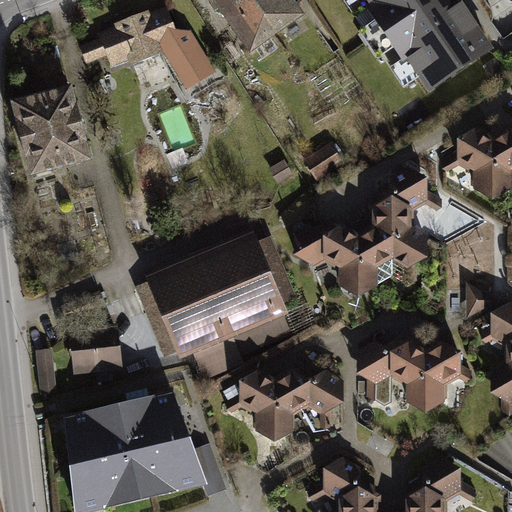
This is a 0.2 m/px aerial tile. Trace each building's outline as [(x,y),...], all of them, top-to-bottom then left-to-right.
[(294,0),(212,0),(250,52),(304,13),(294,0)] [(456,0),(344,0),(341,2),(355,22),(357,20),(365,33),(359,37),(378,65),(393,55),(400,65),(390,73),(403,93),(420,82),(430,97),(494,54),(456,0)] [(129,65),(163,52),(186,90),(215,72),(189,29),(175,28),(166,6),(149,13),(147,10),(113,24),(114,26),(97,33),(99,37),(78,46),(85,64),(106,56),(111,67),(127,61),(129,65)] [(94,158),(74,82),(10,100),(31,176),(94,158)] [(511,126),(510,125),(492,135),(492,158),(511,173),(511,126)] [(456,137),(456,152),(442,159),(442,169),(447,172),(459,165),(467,171),(469,168),(473,170),(473,189),(493,199),(511,189),(511,173),(492,158),(492,135),(476,126),(456,137)] [(330,143),(303,160),(316,181),(343,164),(330,143)] [(284,160),(268,169),(277,184),(293,175),(284,160)] [(371,206),(371,224),(391,235),(391,259),(407,268),(427,257),(427,234),(414,227),(414,211),(422,206),(422,203),(427,200),(426,176),(408,165),(389,176),(389,194),(371,206)] [(334,265),(338,267),(357,256),(358,233),(342,223),(323,233),(307,223),(293,232),(292,254),(313,266),(314,265),(317,267),(325,262),(333,267),(334,265)] [(378,267),(391,259),(391,235),(371,224),(358,233),(357,256),(338,267),(339,286),(357,296),(377,286),(378,267)] [(251,228),(142,274),(145,282),(134,286),(164,357),(175,352),(178,359),(287,313),(283,303),(297,297),(270,236),(257,241),(251,228)] [(466,282),(466,319),(499,300),(466,282)] [(506,346),(506,362),(511,364),(511,302),(510,302),(490,312),(490,326),(481,331),(481,340),(486,343),(495,338),(506,346)] [(116,324),(67,329),(72,374),(121,369),(116,324)] [(424,373),(425,349),(409,340),(405,342),(400,338),(384,347),(374,340),(356,351),(355,373),(367,379),(366,398),(391,411),(392,379),(401,383),(402,381),(406,384),(424,373)] [(448,385),(458,379),(467,383),(472,380),(472,371),(460,365),(460,351),(441,340),(425,349),(424,373),(406,384),(406,402),(424,413),(445,402),(445,399),(447,398),(448,385)] [(52,349),(35,351),(40,394),(57,393),(52,349)] [(511,364),(506,362),(490,370),(490,392),(501,399),(502,412),(510,416),(511,414),(511,364)] [(293,432),(293,416),(274,404),(273,378),(257,369),(237,380),(238,395),(226,401),(226,410),(231,413),(241,408),(254,415),(255,430),(273,442),(293,432)] [(290,369),(273,378),(274,404),(293,416),(308,408),(320,415),(320,428),(325,430),(333,426),(333,408),(343,402),(343,380),(325,370),(308,379),(290,369)] [(172,392),(62,417),(73,511),(99,511),(204,488),(206,487),(192,450),(172,392)] [(210,444),(192,450),(206,487),(204,488),(207,497),(227,489),(210,444)] [(447,511),(447,501),(459,495),(470,501),(476,499),(476,489),(460,481),(460,467),(441,456),(423,467),(423,487),(405,498),(404,511),(447,511)] [(322,468),(322,481),(308,489),(308,498),(313,501),(328,494),(338,500),(337,511),(380,511),(380,495),(375,492),(375,486),(360,478),(360,467),(342,457),(322,468)]
